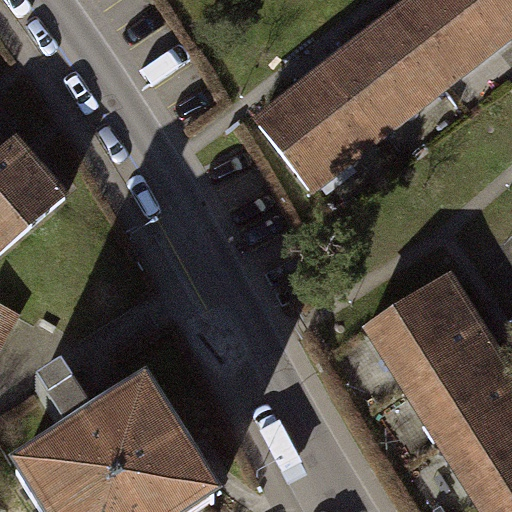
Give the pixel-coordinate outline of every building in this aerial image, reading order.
[(511,0),(417,0),(254,126),(302,187),(511,22),(511,0)] [(0,271),(66,212),(0,136),(0,271)] [(511,511),(511,403),(437,284),(368,327),(485,511),(511,511)] [(0,360),(21,319),(0,308),(0,360)] [(18,476),(40,511),(197,511),(214,502),(146,395),(18,476)]
